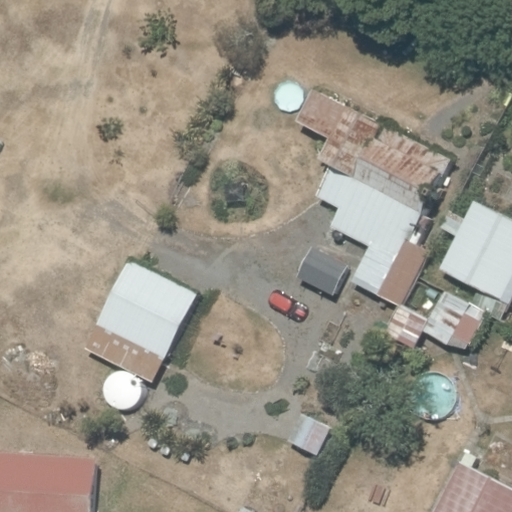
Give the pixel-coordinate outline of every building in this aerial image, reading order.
[(300,97),(308,101),(296,124),(332,143),(323,160),(337,167),(321,197),(342,208),(333,224),(376,247),(356,284),(403,309),(440,240),(418,228),(454,161),(316,87),(307,82),(300,97)] [(442,229),(460,237),(444,272),(511,304),(511,214),(478,199),(469,219),(451,210),(442,229)] [(131,262),(89,348),(157,381),(199,295),(131,262)] [(494,311),(447,286),(423,331),(470,356),(494,311)] [(337,423),(307,407),(288,441),(318,457),(337,423)] [(97,511),(99,461),(0,456),(0,511),(97,511)] [(511,511),(511,490),(460,465),(436,511),(511,511)]
